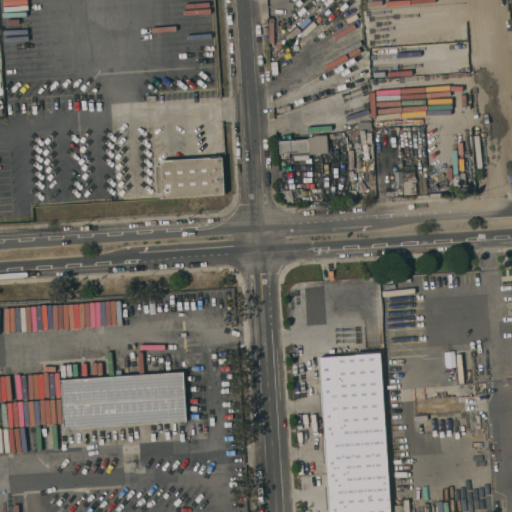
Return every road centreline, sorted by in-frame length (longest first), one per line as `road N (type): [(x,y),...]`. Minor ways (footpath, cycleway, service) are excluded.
road 1 (residential): [(276,511),(242,0)]
road 2 (tertiary): [(259,226),(0,243)]
road 3 (tertiary): [(261,251),(511,232)]
road 4 (residential): [(501,210),(486,0)]
road 5 (tertiary): [(126,259),(261,251)]
road 6 (tertiary): [(511,209),(384,217)]
road 7 (tertiary): [(0,267),(126,259)]
road 8 (tertiary): [(384,217),(259,226)]
